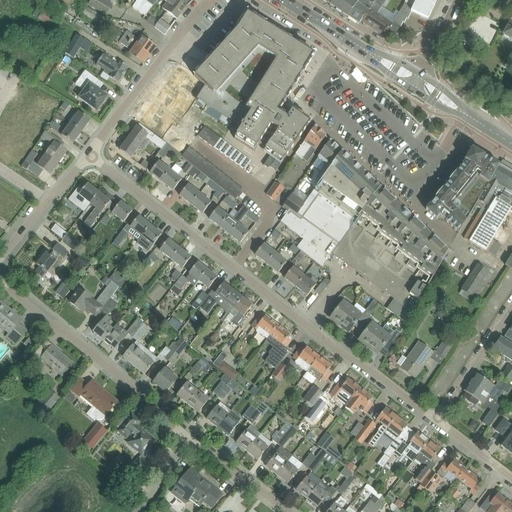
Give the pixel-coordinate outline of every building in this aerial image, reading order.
[(104,0),(91,0),(89,5),(106,15),(112,4),(104,0)] [(143,0),(137,0),(132,7),(145,16),(153,6),(143,0)] [(177,12),(180,14),(185,7),(176,0),(163,0),(167,2),(178,11),(177,12)] [(358,2),(359,0),(332,0),(330,4),(348,17),(358,2)] [(359,0),(358,2),(348,17),(359,24),(361,21),(369,9),(373,3),(374,0),(359,0)] [(369,9),(361,21),(384,36),(392,23),(384,18),(377,14),(386,0),(384,0),(374,0),(373,3),(369,9)] [(405,0),(405,2),(413,6),(411,11),(412,11),(421,15),(420,17),(424,19),(425,17),(427,18),(435,0),(405,0)] [(176,19),(180,14),(177,12),(178,11),(167,2),(162,8),(176,19)] [(399,12),(393,21),(401,26),(400,27),(401,27),(403,23),(404,23),(407,19),(408,20),(412,11),(411,11),(403,6),(399,12)] [(82,14),(97,22),(101,15),(86,7),(82,14)] [(33,15),(42,20),(50,25),(51,25),(55,28),(59,22),(54,19),(55,18),(37,8),(33,15)] [(154,27),(158,22),(150,16),(146,22),(154,27)] [(220,61),(216,59),(210,68),(205,63),(194,76),(195,77),(205,86),(196,99),(241,127),(234,138),(254,151),(259,144),(277,157),(270,167),(276,171),(310,123),(292,110),(291,112),(283,106),(307,66),(307,65),(311,58),(247,18),(220,61)] [(74,19),(72,24),(90,35),(91,35),(98,39),(101,35),(94,31),(77,21),(74,19)] [(160,20),(158,22),(154,27),(165,35),(171,27),(160,20)] [(109,35),(114,39),(117,42),(121,38),(112,31),(109,35)] [(126,31),(123,36),(150,56),(156,47),(141,36),(138,40),(126,31)] [(73,58),(85,40),(76,34),(65,53),(73,58)] [(143,65),(150,56),(123,36),(118,42),(131,51),(129,54),(143,65)] [(104,55),(98,63),(97,65),(105,70),(103,72),(118,82),(127,68),(119,62),(118,64),(104,55)] [(65,56),(59,65),(64,69),(70,60),(65,56)] [(153,105),(140,123),(155,134),(159,137),(159,136),(160,134),(162,132),(163,130),(167,125),(168,123),(170,121),(171,119),(175,122),(178,117),(180,115),(182,112),(184,110),(182,109),(182,108),(184,107),(184,106),(185,107),(186,107),(186,106),(200,86),(202,84),(202,83),(194,78),(195,77),(194,76),(193,77),(180,67),(180,68),(182,69),(179,74),(177,73),(177,72),(174,76),(176,77),(173,82),(172,81),(172,80),(171,80),(166,88),(168,89),(165,93),(163,92),(159,96),(160,97),(162,98),(159,102),(157,101),(156,100),(156,101),(159,103),(157,106),(156,107),(153,105)] [(78,98),(87,104),(95,110),(97,106),(99,108),(105,100),(103,99),(105,95),(94,87),(99,81),(85,70),(75,84),(83,91),(78,98)] [(336,87),(339,78),(335,76),(331,85),(336,87)] [(324,104),(331,92),(324,89),(318,101),(324,104)] [(65,111),(69,105),(65,101),(61,107),(65,111)] [(308,102),(302,114),(312,120),(318,108),(308,102)] [(79,112),(71,124),(81,132),(90,120),(79,112)] [(61,127),(54,122),(51,127),(57,132),(61,127)] [(193,128),(199,133),(204,127),(198,122),(193,128)] [(73,144),(81,132),(71,124),(62,136),(73,144)] [(137,126),(128,138),(139,146),(148,134),(137,126)] [(296,154),(302,159),(310,147),(316,151),(326,136),(316,126),(296,154)] [(144,127),(142,130),(148,134),(152,138),(154,134),(144,127)] [(210,130),(204,127),(200,133),(198,136),(203,140),(210,130)] [(46,130),(42,135),(54,143),(55,143),(57,139),(46,130)] [(215,134),(210,130),(203,140),(208,144),(210,141),(215,134)] [(148,134),(146,137),(163,148),(166,143),(154,134),(152,138),(148,134)] [(214,147),(220,138),(215,134),(208,144),(213,148),(214,147)] [(120,150),(131,158),(139,146),(128,138),(120,150)] [(226,142),(220,138),(214,147),(219,151),(226,142)] [(316,188),(342,151),(330,140),(317,158),(325,163),(317,178),(313,186),(316,188)] [(231,146),(226,142),(219,151),(224,155),(231,146)] [(46,154),(58,163),(67,152),(55,143),(54,143),(46,154)] [(182,156),(172,148),(172,147),(167,143),(158,155),(163,158),(169,152),(178,159),(181,156),(181,157),(182,156)] [(236,150),(231,146),(224,155),(229,159),(236,150)] [(194,151),(189,147),(183,155),(182,156),(181,157),(186,161),(194,151)] [(435,199),(426,210),(436,220),(440,216),(445,221),(445,222),(446,223),(447,222),(454,229),(453,229),(454,230),(455,230),(458,233),(457,233),(459,234),(476,206),(476,205),(478,201),(488,185),(500,165),(498,164),(498,165),(494,162),(493,161),(493,162),(489,159),(488,158),(488,159),(484,157),(484,156),(483,155),(483,156),(472,150),(473,149),(472,148),(471,150),(472,150),(466,160),(465,160),(464,161),(465,162),(464,164),(463,163),(462,164),(463,165),(457,172),(456,172),(455,173),(456,174),(450,181),(449,180),(448,181),(449,182),(443,189),(442,189),(441,190),(442,190),(436,198),(436,197),(435,198),(435,199)] [(237,150),(236,150),(229,159),(234,163),(241,154),(237,150)] [(50,175),(58,163),(46,154),(38,166),(32,162),(37,154),(32,151),(24,162),(30,166),(27,169),(38,177),(44,170),(50,175)] [(186,161),(191,165),(199,155),(194,151),(186,161)] [(305,203),(288,228),(304,240),(297,248),(322,268),(332,255),(380,187),(342,151),(316,188),(305,203)] [(246,157),(241,154),(234,163),(239,166),(246,157)] [(196,168),(204,158),(199,155),(191,165),(196,168)] [(251,161),(246,157),(239,166),(245,170),(251,161)] [(201,172),(209,162),(204,158),(196,168),(201,172)] [(144,161),(140,165),(147,170),(150,165),(144,161)] [(478,213),(463,239),(486,252),(502,225),(507,216),(511,208),(511,166),(503,161),(502,161),(500,165),(488,185),(478,201),(476,205),(476,206),(481,209),(479,214),(478,213)] [(21,167),(26,170),(27,169),(30,166),(24,162),(21,167)] [(150,172),(161,181),(170,171),(158,162),(150,172)] [(206,176),(214,166),(209,162),(201,172),(206,176)] [(182,170),(190,176),(196,168),(188,163),(182,170)] [(219,170),(214,166),(206,176),(211,180),(219,170)] [(207,177),(196,168),(190,176),(195,180),(197,177),(203,182),(207,177)] [(224,174),(219,170),(211,180),(216,184),(224,174)] [(170,171),(161,181),(173,190),(181,180),(170,171)] [(228,178),(224,174),(216,184),(221,188),(228,178)] [(233,182),(228,178),(221,188),(226,192),(233,182)] [(218,200),(224,191),(210,180),(206,185),(216,192),(213,196),(218,200)] [(238,186),(233,182),(226,192),(231,196),(238,186)] [(266,195),(275,201),(284,189),(276,182),(266,195)] [(79,187),(68,200),(74,204),(75,203),(85,210),(84,212),(91,204),(90,204),(99,193),(87,184),(82,190),(79,187)] [(180,196),(191,205),(199,194),(188,185),(180,196)] [(243,190),(238,186),(231,196),(236,200),(243,190)] [(380,188),(380,187),(332,255),(394,299),(387,309),(406,323),(448,251),(447,252),(444,249),(445,248),(444,248),(443,248),(439,244),(440,244),(439,243),(438,243),(434,240),(435,239),(434,238),(433,239),(429,235),(430,234),(429,233),(428,234),(424,231),(425,230),(424,229),(423,230),(419,226),(420,225),(419,224),(418,225),(414,221),(415,220),(414,219),(413,220),(409,216),(410,216),(409,215),(408,215),(404,212),(405,211),(404,210),(403,211),(399,207),(400,206),(399,205),(399,206),(395,203),(395,202),(394,201),(394,202),(390,198),(390,197),(389,196),(389,197),(384,193),(385,192),(384,191),(384,192),(380,188)] [(95,208),(84,222),(85,222),(91,227),(110,202),(99,193),(90,204),(91,204),(95,208)] [(288,228),(305,203),(292,193),(282,207),(288,211),(281,222),(288,228)] [(211,203),(199,194),(191,205),(202,214),(211,203)] [(233,209),(237,205),(226,197),(223,201),(233,209)] [(124,222),(126,219),(132,211),(120,202),(112,213),(124,222)] [(243,206),(232,220),(228,216),(219,227),(230,235),(238,224),(245,215),(249,211),(243,206)] [(219,227),(228,216),(217,208),(209,219),(219,227)] [(249,211),(245,215),(256,223),(259,219),(249,211)] [(105,225),(110,219),(105,215),(100,221),(105,225)] [(142,236),(150,225),(139,216),(130,227),(142,236)] [(85,222),(82,226),(88,230),(91,227),(85,222)] [(55,224),(51,231),(55,234),(60,228),(55,224)] [(248,233),(238,224),(230,235),(240,243),(248,233)] [(138,241),(136,243),(148,252),(153,245),(155,242),(162,234),(150,225),(142,236),(138,241)] [(492,255),(495,257),(502,246),(496,243),(503,230),(502,230),(504,226),(502,225),(486,252),(492,256),(492,255)] [(119,245),(128,233),(123,229),(114,241),(119,245)] [(281,235),(275,231),(271,235),(277,240),(281,235)] [(73,238),(68,244),(77,251),(82,245),(73,238)] [(171,259),(179,249),(168,240),(160,250),(171,259)] [(46,272),(47,272),(53,277),(68,258),(65,255),(67,252),(58,244),(53,250),(54,251),(50,256),(46,253),(37,264),(40,267),(36,272),(42,277),(46,272)] [(275,253),(263,244),(255,255),(267,264),(275,253)] [(293,245),(289,250),(295,255),(299,250),(293,245)] [(183,268),(185,265),(191,258),(179,249),(171,259),(183,268)] [(294,259),(299,262),(305,255),(301,251),(294,259)] [(286,262),(275,253),(267,264),(278,273),(286,262)] [(148,258),(154,263),(158,259),(152,254),(148,258)] [(75,261),(85,268),(89,263),(80,255),(75,261)] [(182,276),(176,283),(175,285),(170,290),(178,296),(182,291),(181,290),(187,281),(194,287),(199,281),(207,270),(197,263),(189,273),(190,274),(186,279),(182,276)] [(468,279),(461,290),(475,299),(492,274),(478,265),(468,279)] [(284,278),(296,287),(304,276),(293,267),(284,278)] [(176,283),(182,276),(175,270),(171,275),(173,276),(170,279),(176,283)] [(207,270),(199,281),(208,289),(217,278),(207,270)] [(304,276),(296,287),(307,296),(316,285),(304,276)] [(111,281),(105,277),(101,282),(106,287),(111,281)] [(135,281),(127,291),(137,299),(144,289),(135,281)] [(95,317),(103,307),(103,308),(112,296),(118,287),(111,282),(96,301),(79,289),(69,302),(81,311),(84,307),(95,317)] [(320,296),(327,286),(322,282),(315,292),(320,296)] [(58,283),(52,291),(56,295),(63,287),(58,283)] [(202,302),(198,308),(201,310),(204,306),(210,310),(213,307),(216,303),(219,306),(233,290),(223,283),(217,291),(215,294),(211,291),(207,296),(202,302)] [(223,322),(229,315),(233,309),(242,298),(233,290),(219,306),(220,306),(219,307),(227,313),(221,321),(223,322)] [(203,292),(198,299),(202,302),(207,296),(203,292)] [(330,318),(340,326),(352,309),(343,302),(345,299),(340,295),(333,305),(337,308),(330,318)] [(107,316),(102,321),(93,332),(104,341),(116,326),(111,321),(112,320),(107,316),(117,304),(119,301),(112,296),(103,308),(101,311),(107,316)] [(236,326),(246,313),(252,306),(242,298),(233,309),(237,312),(233,316),(234,317),(231,321),(230,321),(224,328),(233,335),(238,327),(236,326)] [(379,304),(374,300),(370,305),(375,309),(379,304)] [(15,344),(20,338),(26,331),(18,324),(21,319),(1,302),(0,302),(0,326),(8,333),(6,336),(15,344)] [(357,323),(361,327),(369,317),(364,313),(361,316),(352,309),(340,326),(349,333),(357,323)] [(270,335),(277,325),(265,316),(263,319),(259,316),(251,327),(256,331),(267,339),(270,335)] [(368,347),(381,331),(372,324),(374,320),(369,317),(361,327),(366,330),(359,340),(368,347)] [(122,330),(116,326),(104,341),(114,350),(128,333),(132,337),(141,326),(143,323),(137,319),(126,332),(123,329),(122,330)] [(149,328),(143,323),(141,326),(132,337),(137,341),(138,340),(141,339),(149,328)] [(277,325),(270,335),(267,339),(265,341),(272,346),(272,347),(276,350),(272,356),(270,355),(265,361),(276,369),(290,351),(286,347),(291,341),(287,338),(290,335),(277,325)] [(385,345),(391,349),(400,333),(396,330),(393,335),(390,338),(381,331),(368,347),(378,355),(385,345)] [(504,356),(511,345),(500,337),(492,348),(504,356)] [(170,351),(164,358),(171,364),(187,344),(181,338),(170,351)] [(31,339),(26,345),(30,349),(36,343),(31,339)] [(445,339),(437,350),(446,356),(445,358),(446,358),(455,345),(445,339)] [(133,366),(147,350),(136,341),(123,357),(133,366)] [(433,353),(425,347),(419,343),(407,359),(402,356),(397,364),(401,367),(401,368),(415,378),(433,353)] [(41,347),(34,355),(30,359),(42,369),(47,363),(63,376),(73,364),(51,346),(47,352),(41,347)] [(161,362),(164,358),(170,351),(165,347),(156,358),(161,362)] [(293,358),(296,361),(294,363),(307,372),(319,357),(306,347),(304,351),(300,348),(293,358)] [(144,375),(150,367),(156,360),(154,359),(155,357),(147,350),(133,366),(144,375)] [(222,352),(212,364),(218,368),(227,356),(222,352)] [(390,363),(395,366),(400,357),(395,354),(390,363)] [(205,368),(209,362),(205,358),(202,356),(189,373),(194,377),(202,366),(205,368)] [(319,382),(321,380),(324,383),(332,372),(329,370),(331,366),(319,357),(307,372),(319,382)] [(223,361),(218,368),(234,381),(239,374),(223,361)] [(289,370),(281,363),(272,375),(280,381),(289,370)] [(511,386),(511,368),(508,366),(499,379),(511,387),(511,386)] [(166,393),(172,385),(177,380),(164,369),(153,382),(166,393)] [(503,391),(495,387),(476,373),(470,383),(490,396),(497,401),(503,391)] [(230,380),(224,375),(220,380),(226,385),(230,380)] [(106,416),(111,410),(118,402),(92,380),(88,385),(79,378),(69,390),(78,397),(80,395),(106,416)] [(342,380),(336,388),(330,395),(335,399),(335,398),(346,407),(360,388),(348,379),(345,382),(342,380)] [(507,394),(511,388),(499,380),(495,387),(503,391),(507,394)] [(213,393),(218,397),(226,386),(221,382),(213,393)] [(177,396),(188,404),(198,392),(187,383),(177,396)] [(489,427),(504,406),(497,401),(490,396),(470,383),(464,391),(472,396),(469,400),(469,401),(470,402),(474,405),(475,405),(476,404),(479,401),(491,409),(482,423),(489,427)] [(227,385),(226,386),(218,397),(222,401),(231,390),(232,388),(227,385)] [(314,387),(304,400),(313,407),(323,394),(314,387)] [(250,393),(255,397),(258,392),(253,388),(250,393)] [(372,398),(360,388),(346,407),(345,408),(353,414),(360,405),(363,407),(360,410),(366,414),(373,404),(370,401),(372,398)] [(51,391),(39,405),(47,412),(59,398),(51,391)] [(71,404),(76,398),(69,392),(64,398),(71,404)] [(198,413),(204,405),(208,400),(198,392),(188,404),(198,413)] [(327,405),(320,399),(306,418),(313,423),(327,405)] [(207,419),(217,428),(231,411),(220,402),(207,419)] [(251,406),(242,417),(247,421),(256,410),(251,406)] [(373,448),(377,443),(397,417),(385,408),(376,420),(383,425),(382,426),(380,427),(378,430),(378,432),(369,444),(373,448)] [(256,410),(247,421),(252,425),(260,414),(261,413),(256,410)] [(231,411),(217,428),(228,436),(229,435),(234,438),(239,432),(234,428),(241,419),(231,411)] [(274,416),(275,417),(285,425),(272,441),(277,444),(292,426),(277,414),(274,416)] [(132,415),(119,430),(127,436),(131,431),(135,434),(127,442),(134,448),(142,454),(139,457),(138,457),(130,467),(141,476),(149,466),(144,462),(149,455),(152,455),(151,449),(148,447),(154,440),(137,426),(140,422),(132,415)] [(397,417),(383,435),(392,442),(384,453),(390,458),(402,442),(397,439),(408,425),(397,417)] [(368,422),(359,433),(365,438),(375,425),(369,420),(368,422)] [(511,426),(503,420),(495,430),(506,439),(501,446),(511,454),(511,426)] [(100,426),(85,443),(92,449),(106,431),(100,426)] [(297,430),(292,426),(277,444),(280,447),(282,448),(297,430)] [(236,443),(247,452),(256,439),(246,431),(236,443)] [(403,442),(394,453),(401,458),(404,454),(413,462),(415,460),(429,441),(417,432),(411,440),(407,446),(403,442)] [(260,434),(256,439),(247,452),(258,460),(271,443),(260,434)] [(436,465),(431,461),(440,450),(429,441),(415,460),(421,464),(424,464),(424,463),(427,466),(425,469),(424,467),(415,478),(421,483),(430,472),(436,465)] [(273,459),(266,467),(277,475),(286,463),(292,456),(282,448),(280,447),(275,454),(276,455),(273,459)] [(315,457),(307,468),(312,472),(322,458),(325,460),(329,455),(327,453),(322,449),(315,457)] [(310,453),(302,464),(303,465),(307,468),(315,457),(310,453)] [(286,463),(277,475),(288,484),(294,476),(297,471),(303,465),(302,464),(292,456),(286,463)] [(445,463),(437,473),(444,478),(445,476),(454,484),(458,480),(458,479),(466,469),(454,460),(449,466),(445,463)] [(346,468),(347,469),(352,473),(353,474),(357,468),(350,463),(346,468)] [(469,492),(474,496),(479,489),(475,486),(479,480),(466,469),(458,479),(458,480),(471,489),(469,492)] [(212,509),(217,503),(223,495),(201,478),(200,479),(190,471),(186,476),(184,475),(171,492),(185,503),(189,498),(199,506),(203,502),(212,509)] [(430,472),(420,485),(429,492),(439,479),(430,472)] [(307,499),(320,482),(310,473),(306,478),(296,490),(307,499)] [(337,491),(341,495),(354,479),(349,475),(340,487),(337,491)] [(375,478),(371,475),(367,481),(371,484),(375,478)] [(374,489),(379,483),(374,479),(369,486),(374,489)] [(325,506),(337,491),(332,487),(330,489),(320,482),(307,499),(306,500),(312,505),(313,503),(318,507),(321,503),(325,506)] [(455,489),(450,495),(454,499),(460,492),(455,489)] [(368,511),(381,497),(376,493),(362,511),(368,511)] [(491,493),(485,501),(479,508),(484,511),(504,511),(511,504),(498,494),(496,496),(491,493)] [(388,503),(395,508),(402,501),(394,495),(388,503)] [(347,502),(341,497),(337,502),(336,501),(327,511),(344,511),(341,509),(347,502)] [(377,511),(386,501),(384,500),(384,499),(381,497),(368,511),(377,511)] [(468,511),(475,504),(468,499),(461,508),(465,511),(468,511)]
